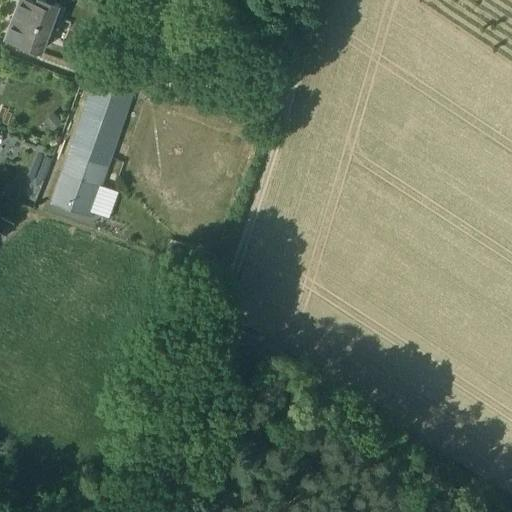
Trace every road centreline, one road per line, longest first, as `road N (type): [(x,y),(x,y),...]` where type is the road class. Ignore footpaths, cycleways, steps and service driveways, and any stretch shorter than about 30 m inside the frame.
road 1 (track): [(215,318),(505,511)]
road 2 (track): [(314,0),(215,318)]
road 3 (track): [(153,511),(215,318)]
